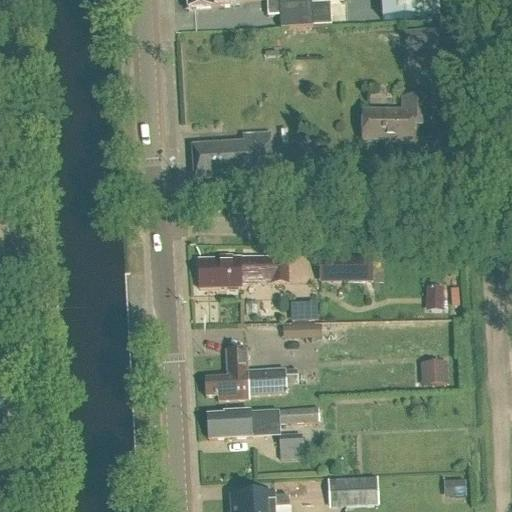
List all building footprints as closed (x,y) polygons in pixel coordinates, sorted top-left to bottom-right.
[(186,0),(188,15),(212,13),(212,11),(231,10),(231,6),(244,5),(267,3),(268,20),(279,19),(280,33),(332,30),(329,0),(186,0)] [(381,0),(382,25),(439,22),(438,0),(381,0)] [(436,33),(404,36),(406,54),(438,51),(436,33)] [(394,145),(394,147),(414,147),(414,128),(430,128),(430,102),(403,102),(403,115),(363,115),(362,145),(394,145)] [(192,149),(194,184),(217,183),(217,186),(240,185),(240,189),(272,187),(270,137),(242,138),(243,147),(192,149)] [(315,141),(291,141),(291,155),(316,154),(315,141)] [(292,180),(334,178),(333,154),(291,156),(292,180)] [(319,260),(319,286),(373,286),(373,259),(319,260)] [(271,263),(216,263),(216,265),(198,265),(199,293),(241,292),(241,288),(288,288),(288,262),(271,262),(271,263)] [(426,293),(425,317),(442,317),(443,293),(426,293)] [(314,315),(290,316),(291,333),(315,332),(314,315)] [(226,355),(227,382),(205,383),(206,401),(218,401),(218,405),(249,404),(249,401),(286,399),(285,389),(298,388),(297,375),(285,375),(247,377),(246,354),(226,355)] [(446,366),(430,367),(431,390),(447,389),(446,366)] [(280,434),(279,429),(318,427),(318,413),(279,415),(278,415),(250,417),(250,415),(224,417),(224,419),(207,420),(208,444),(252,442),(251,436),(280,434)] [(301,440),(279,441),(280,455),(302,453),(301,440)] [(329,485),(330,511),(363,511),(379,511),(378,484),(329,485)] [(451,485),(451,502),(465,501),(465,485),(451,485)] [(275,499),(229,502),(229,511),(280,511),(288,511),(288,500),(275,501),(275,499)]
